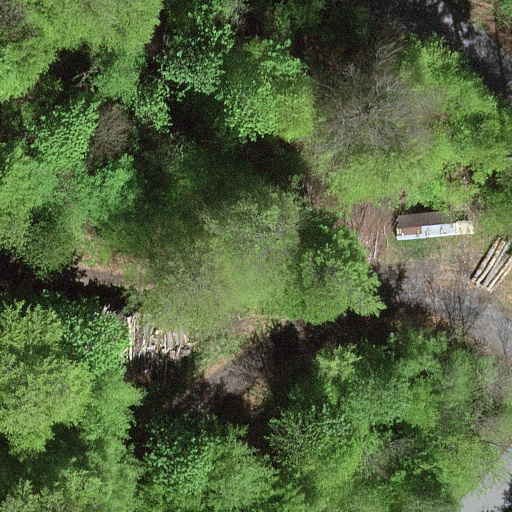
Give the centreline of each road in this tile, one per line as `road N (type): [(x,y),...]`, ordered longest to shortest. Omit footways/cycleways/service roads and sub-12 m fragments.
road 1 (track): [(511,332),(424,297),(341,290),(197,387),(92,511)]
road 2 (track): [(341,290),(103,283),(0,258)]
road 3 (unclassified): [(415,0),(462,26),(511,77)]
